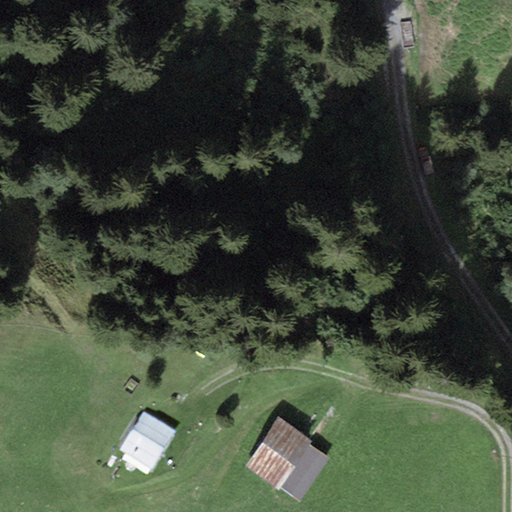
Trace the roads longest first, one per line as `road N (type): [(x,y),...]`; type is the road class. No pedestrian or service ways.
road 1 (track): [(495,511),(498,444),(457,412),(272,365),(184,406)]
road 2 (track): [(511,333),(403,165),(377,0)]
